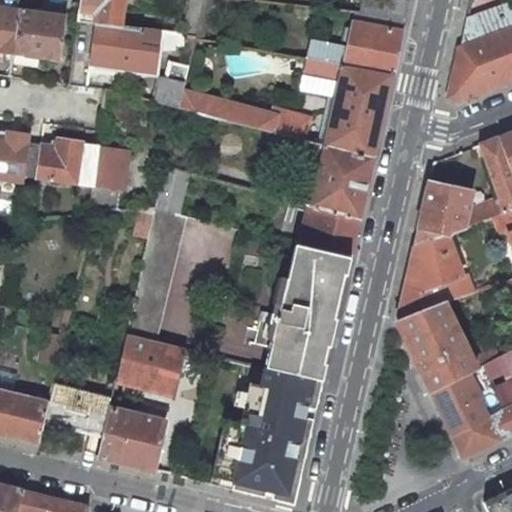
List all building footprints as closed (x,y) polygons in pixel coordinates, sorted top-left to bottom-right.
[(80,0),(79,13),(95,15),(94,23),(120,26),(123,0),(80,0)] [(190,0),(182,35),(197,37),(205,0),(190,0)] [(409,1),(405,0),(363,0),(360,13),(405,19),(409,1)] [(460,46),(511,26),(511,14),(509,5),(506,6),(465,20),(460,46)] [(18,11),(0,8),(0,60),(12,62),(18,11)] [(41,14),(18,11),(12,62),(37,65),(39,55),(58,58),(63,17),(41,14)] [(360,13),(355,12),(352,29),(346,27),(341,47),(310,41),(307,59),(342,66),(392,75),(405,19),(360,13)] [(120,26),(94,23),(89,62),(154,72),(160,32),(120,26)] [(511,26),(460,46),(448,98),(453,102),(511,79),(511,26)] [(342,66),(307,59),(303,75),(338,82),(342,66)] [(392,75),(342,66),(338,82),(324,144),(325,145),(373,157),(392,75)] [(186,84),(162,78),(156,102),(181,108),(185,91),(186,84)] [(276,115),(185,91),(181,108),(300,138),(304,139),(310,118),(286,112),(277,109),(276,115)] [(6,141),(0,140),(0,177),(1,178),(20,181),(21,175),(26,142),(26,135),(8,132),(6,141)] [(511,132),(497,138),(511,175),(511,132)] [(304,139),(300,138),(295,160),(320,166),(325,145),(324,144),(304,139)] [(467,197),(428,184),(414,246),(446,235),(458,230),(493,217),(502,214),(511,210),(511,175),(497,138),(480,145),(499,197),(465,214),(467,197)] [(57,147),(41,145),(36,177),(93,185),(97,147),(80,145),(81,142),(58,139),(57,147)] [(41,145),(26,142),(21,175),(36,177),(41,145)] [(315,188),(311,205),(359,219),(373,157),(325,145),(320,166),(315,188)] [(97,147),(93,185),(92,193),(90,213),(92,213),(115,212),(118,190),(122,191),(127,151),(97,147)] [(177,214),(186,172),(165,167),(157,208),(177,214)] [(307,204),(298,244),(350,256),(359,219),(311,205),(307,204)] [(155,341),(185,216),(177,214),(157,208),(126,334),(155,341)] [(511,210),(502,214),(509,234),(511,243),(511,210)] [(493,217),(500,236),(509,234),(502,214),(493,217)] [(446,235),(414,246),(396,320),(443,304),(443,303),(461,297),(455,280),(461,278),(446,235)] [(334,318),(344,273),(346,274),(350,256),(298,244),(296,243),(278,315),(270,347),(265,368),(322,382),(326,365),(323,364),(327,347),(329,348),(336,319),(334,318)] [(461,278),(455,280),(461,297),(473,293),(467,276),(461,278)] [(465,347),(443,303),(443,304),(396,320),(429,389),(497,358),(487,339),(471,346),(470,344),(465,347)] [(255,343),(270,347),(278,315),(263,311),(255,343)] [(40,360),(57,364),(64,337),(46,333),(40,360)] [(174,395),(184,349),(155,341),(126,334),(115,381),(174,395)] [(511,350),(497,358),(429,389),(452,436),(511,406),(511,350)] [(294,504),(322,382),(265,368),(261,385),(250,382),(240,423),(224,420),(209,484),(294,504)] [(104,432),(109,408),(112,398),(52,383),(48,398),(47,403),(44,418),(104,432)] [(47,403),(0,391),(0,432),(38,442),(44,418),(47,403)] [(511,406),(452,436),(462,457),(511,433),(511,406)] [(109,408),(104,432),(98,457),(153,470),(165,421),(109,408)] [(0,511),(15,511),(22,490),(0,485),(0,511)] [(511,511),(511,489),(483,503),(487,511),(511,511)] [(46,511),(50,497),(22,490),(15,511),(46,511)] [(85,511),(87,506),(50,497),(46,511),(85,511)]
